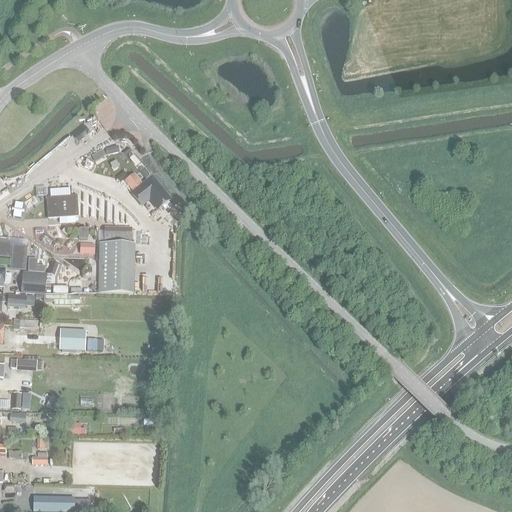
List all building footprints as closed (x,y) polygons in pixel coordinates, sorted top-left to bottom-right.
[(83,126),(71,136),(77,144),(90,134),(83,126)] [(96,161),(105,155),(101,150),(93,157),(96,161)] [(128,158),(135,168),(142,163),(135,153),(128,158)] [(91,171),(95,164),(85,159),(81,165),(91,171)] [(124,182),(132,192),(141,184),(134,174),(124,182)] [(170,201),(152,177),(129,194),(141,208),(149,202),(156,211),(170,201)] [(24,202),(27,207),(38,201),(35,196),(24,202)] [(46,199),(47,220),(78,218),(77,197),(46,199)] [(66,228),(61,232),(67,238),(71,233),(66,228)] [(104,244),(131,245),(131,229),(104,228),(104,244)] [(78,238),(78,241),(87,241),(88,230),(78,230),(78,238)] [(79,256),(94,256),(94,245),(80,245),(79,256)] [(135,246),(99,245),(98,295),(133,296),(135,246)] [(54,262),(51,275),(57,276),(60,264),(54,262)] [(79,276),(80,268),(70,267),(69,274),(79,276)] [(0,287),(3,287),(3,284),(10,285),(11,275),(4,274),(4,269),(0,268),(0,287)] [(43,296),(45,296),(46,275),(22,273),(21,294),(36,295),(36,299),(43,300),(43,296)] [(0,299),(0,314),(1,304),(7,304),(7,309),(24,310),(25,299),(8,297),(8,299),(1,299),(0,299)] [(53,305),(79,305),(79,297),(44,297),(44,304),(53,304),(53,305)] [(19,329),(37,330),(38,322),(13,321),(13,331),(19,331),(19,329)] [(85,338),(85,337),(85,331),(59,331),(58,351),(84,351),(85,338)] [(14,354),(27,354),(27,340),(14,340),(14,354)] [(43,372),(43,363),(37,363),(37,361),(36,361),(24,361),(10,361),(10,370),(16,370),(16,373),(36,374),(36,372),(43,372)] [(11,410),(20,411),(21,395),(12,394),(11,410)] [(56,413),(62,402),(55,398),(49,410),(56,413)] [(26,415),(10,414),(9,423),(25,425),(26,415)] [(66,436),(80,436),(80,425),(66,425),(66,436)] [(36,450),(48,450),(48,438),(37,438),(36,450)] [(47,467),(47,459),(32,459),(32,467),(47,467)] [(73,511),(74,500),(33,499),(32,511),(73,511)]
